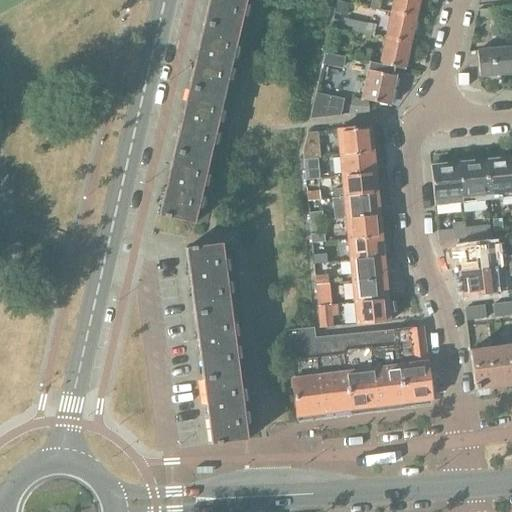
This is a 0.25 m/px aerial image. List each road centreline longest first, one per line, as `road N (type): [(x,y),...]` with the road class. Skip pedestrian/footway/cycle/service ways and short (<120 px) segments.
road 1 (tertiary): [(65,462),(73,393),(164,0)]
road 2 (residential): [(431,120),(417,123),(406,144),(416,243),(443,310),(458,441)]
road 3 (residential): [(458,441),(326,458),(296,494)]
road 4 (tertiary): [(296,494),(463,486)]
road 5 (residential): [(431,120),(457,0)]
